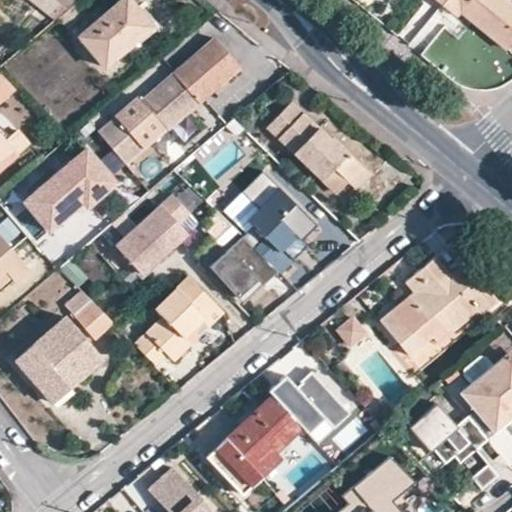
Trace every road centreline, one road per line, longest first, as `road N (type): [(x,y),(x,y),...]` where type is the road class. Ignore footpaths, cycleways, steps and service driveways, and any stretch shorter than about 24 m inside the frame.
road 1 (residential): [(468,173),(63,508)]
road 2 (secondary): [(389,111),(359,56),(318,16),(278,0)]
road 3 (secondary): [(278,0),(294,32),(346,90),(389,111)]
